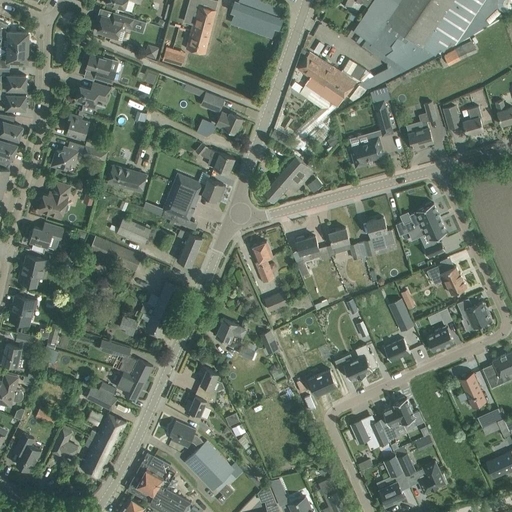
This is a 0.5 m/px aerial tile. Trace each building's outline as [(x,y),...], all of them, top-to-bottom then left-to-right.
[(104,0),(105,0),(106,2),(106,3),(125,9),(127,0),(130,0),(140,3),(141,0),(104,0)] [(190,0),(185,22),(193,24),(189,38),(186,48),(205,53),(216,10),(218,0),(190,0)] [(280,14),(283,5),(269,0),(239,0),(235,11),(231,21),(272,36),(276,26),(280,14)] [(359,84),(348,98),(352,101),(359,97),(367,87),(369,88),(371,87),(406,69),(427,57),(436,53),(440,48),(443,50),(446,46),(447,47),(452,40),(456,43),(459,41),(501,17),(507,13),(511,12),(511,11),(511,0),(373,0),(353,30),(361,35),(356,42),(387,62),(388,67),(373,75),(366,68),(357,63),(351,74),(362,81),(358,83),(359,84)] [(125,29),(127,24),(132,25),(134,18),(113,12),(111,18),(104,16),(103,20),(101,19),(97,31),(106,33),(106,35),(114,37),(122,39),(125,29)] [(8,39),(8,46),(28,46),(29,32),(9,31),(9,32),(5,30),(8,24),(0,20),(0,37),(2,38),(3,36),(8,39)] [(228,37),(224,44),(231,47),(234,39),(228,37)] [(28,46),(8,46),(8,53),(0,54),(0,67),(10,67),(10,61),(28,61),(28,58),(30,58),(30,45),(30,46),(28,46)] [(158,48),(149,45),(146,54),(155,57),(158,48)] [(167,47),(162,60),(181,65),(185,52),(167,47)] [(455,49),(444,55),(449,65),(461,59),(455,49)] [(102,58),(103,56),(91,52),(86,67),(97,71),(95,77),(112,82),(116,71),(109,69),(111,61),(102,58)] [(310,52),(298,68),(310,76),(305,84),(337,106),(341,100),(356,81),(310,52)] [(145,79),(154,83),(157,74),(149,70),(145,79)] [(29,83),(27,82),(27,75),(1,74),(1,80),(0,80),(0,88),(21,89),(27,89),(27,88),(29,87),(29,83)] [(91,88),(81,85),(76,100),(84,102),(84,104),(94,107),(97,97),(107,100),(111,87),(93,82),(91,88)] [(300,92),(289,84),(274,128),(296,138),(300,140),(328,114),(337,106),(305,84),(300,92)] [(21,89),(0,88),(0,96),(1,98),(7,98),(7,108),(26,109),(26,107),(28,106),(28,102),(26,101),(26,94),(21,94),(21,89)] [(376,102),(373,103),(380,128),(390,125),(380,90),(373,93),(376,102)] [(219,111),(224,98),(207,91),(205,95),(201,104),(219,111)] [(495,101),(499,114),(501,124),(511,121),(511,106),(505,108),(503,99),(495,101)] [(408,132),(413,149),(422,147),(421,145),(433,141),(427,120),(437,117),(432,101),(424,103),(427,112),(419,114),(423,128),(408,132)] [(443,108),(449,127),(460,124),(455,105),(443,108)] [(467,134),(483,129),(480,117),(482,116),(479,105),(468,108),(471,119),(463,121),(467,134)] [(140,109),(137,116),(145,119),(148,112),(140,109)] [(223,110),(220,117),(217,124),(236,132),(242,118),(230,112),(230,114),(223,110)] [(0,131),(0,138),(1,139),(8,141),(9,136),(19,139),(21,133),(23,133),(24,128),(23,127),(23,126),(13,123),(16,115),(0,112),(0,119),(4,121),(4,120),(7,121),(6,127),(2,126),(0,131)] [(70,112),(67,121),(70,122),(67,132),(85,138),(90,121),(82,118),(83,116),(70,112)] [(296,138),(292,147),(298,149),(300,146),(304,150),(306,147),(307,148),(334,123),(333,113),(328,115),(328,114),(300,140),(296,138)] [(274,128),(270,138),(290,149),(292,147),(296,138),(274,128)] [(335,134),(327,139),(331,146),(340,141),(335,134)] [(374,157),(374,158),(384,155),(378,135),(367,138),(368,140),(350,145),(356,166),(366,163),(365,160),(365,159),(366,159),(366,158),(372,157),(372,156),(373,157),(374,157)] [(0,159),(2,160),(4,154),(13,157),(17,144),(8,141),(1,139),(0,140),(0,159)] [(228,172),(234,157),(221,152),(220,153),(208,147),(202,142),(196,150),(202,155),(210,158),(207,163),(214,166),(228,172)] [(95,157),(105,160),(107,151),(85,145),(83,151),(95,155),(95,157)] [(78,150),(73,149),(64,146),(63,148),(60,150),(57,150),(53,164),(67,168),(68,166),(71,164),(73,165),(78,150)] [(295,153),(281,168),(301,185),(314,170),(295,153)] [(0,180),(6,182),(9,171),(3,169),(4,167),(0,166),(2,160),(0,159),(0,180)] [(107,182),(141,192),(146,173),(113,164),(107,182)] [(301,185),(281,168),(261,191),(274,202),(289,186),(295,191),(301,185)] [(165,209),(162,215),(171,219),(175,220),(184,224),(187,218),(189,219),(204,183),(178,172),(163,208),(165,209)] [(317,176),(308,184),(314,191),(323,184),(317,176)] [(201,194),(202,194),(216,200),(223,183),(208,177),(201,194)] [(66,203),(68,197),(67,196),(70,185),(56,181),(53,192),(52,192),(51,196),(44,194),(39,210),(62,217),(63,211),(65,212),(67,211),(69,206),(68,204),(66,203)] [(88,189),(84,200),(91,203),(95,192),(88,189)] [(391,194),(393,207),(418,203),(416,189),(391,194)] [(403,220),(396,223),(400,235),(408,231),(440,217),(438,215),(439,214),(434,203),(434,202),(431,203),(431,202),(425,204),(426,206),(417,210),(417,211),(409,214),(411,220),(404,223),(403,220)] [(367,221),(371,235),(382,232),(386,244),(395,241),(391,228),(387,229),(384,216),(367,221)] [(123,217),(117,231),(145,243),(151,228),(123,217)] [(440,217),(408,231),(412,239),(427,233),(433,244),(425,248),(424,248),(428,257),(429,257),(429,256),(444,249),(445,250),(445,249),(441,240),(441,241),(440,241),(438,235),(447,232),(446,231),(441,220),(442,220),(441,219),(440,220),(440,217)] [(34,226),(30,241),(53,248),(53,249),(56,250),(60,237),(61,237),(64,227),(45,222),(43,228),(34,226)] [(191,265),(203,238),(177,227),(175,231),(179,233),(178,235),(186,238),(177,259),(191,265)] [(351,248),(354,258),(361,256),(358,242),(351,244),(348,236),(346,227),(329,231),(332,241),(333,245),(334,245),(336,252),(351,248)] [(89,251),(135,271),(142,255),(95,235),(89,251)] [(302,257),(296,260),(302,275),(309,272),(305,261),(321,255),(315,235),(304,238),(303,236),(297,238),(298,240),(297,240),(302,257)] [(372,238),(358,242),(361,256),(376,252),(372,238)] [(273,255),(270,249),(267,240),(252,246),(258,261),(255,262),(263,281),(274,277),(267,258),(273,255)] [(413,267),(428,262),(422,245),(407,251),(413,267)] [(43,277),(47,259),(27,255),(23,271),(21,271),(19,280),(36,284),(38,276),(43,277)] [(451,293),(467,286),(460,271),(459,271),(456,265),(445,270),(442,262),(427,269),(430,277),(441,272),(451,293)] [(167,282),(157,305),(144,300),(140,310),(153,315),(147,330),(161,336),(182,288),(167,282)] [(406,289),(401,291),(405,299),(410,297),(406,289)] [(265,298),(270,311),(274,309),(276,314),(283,310),(280,306),(288,302),(283,290),(265,298)] [(12,308),(10,319),(29,324),(33,308),(35,308),(37,299),(35,299),(16,294),(13,303),(14,303),(13,308),(12,308)] [(472,305),(468,297),(457,302),(464,318),(469,315),(474,327),(491,319),(482,301),(472,305)] [(401,298),(389,304),(401,331),(414,326),(401,298)] [(447,307),(438,310),(444,323),(452,319),(447,307)] [(334,313),(322,318),(332,346),(345,342),(334,313)] [(123,315),(119,326),(134,331),(138,320),(123,315)] [(217,335),(226,339),(231,341),(235,331),(244,335),(247,327),(224,317),(217,335)] [(352,318),(343,321),(349,341),(359,337),(352,318)] [(363,320),(357,323),(363,336),(368,333),(363,320)] [(53,323),(47,342),(54,344),(58,332),(60,332),(62,326),(53,323)] [(440,327),(435,330),(436,332),(427,336),(433,350),(434,350),(453,341),(454,341),(448,326),(447,327),(446,325),(440,327)] [(285,326),(274,331),(284,353),(295,348),(285,326)] [(271,329),(260,333),(268,352),(279,347),(271,329)] [(20,369),(24,351),(26,342),(32,343),(34,335),(18,331),(16,339),(20,340),(19,346),(7,343),(4,353),(2,352),(0,359),(0,363),(6,365),(7,363),(13,364),(12,367),(20,369)] [(404,338),(384,346),(391,360),(410,351),(404,338)] [(102,339),(99,349),(116,354),(117,353),(124,355),(128,356),(129,353),(131,348),(102,339)] [(344,363),(343,364),(350,379),(351,378),(357,375),(358,377),(366,374),(366,373),(365,372),(372,369),(373,369),(372,368),(378,365),(372,351),(370,352),(366,343),(355,348),(359,357),(344,364),(344,363)] [(236,352),(253,359),(256,352),(239,344),(236,352)] [(511,350),(492,359),(498,373),(487,377),(492,387),(503,381),(500,375),(511,370),(511,350)] [(122,362),(120,367),(124,370),(132,374),(132,372),(146,379),(153,365),(144,361),(139,358),(129,353),(128,356),(124,355),(121,362),(122,362)] [(209,387),(207,392),(216,396),(217,391),(218,390),(225,387),(222,381),(216,378),(219,372),(203,366),(202,369),(200,374),(204,375),(201,383),(209,387)] [(330,369),(308,379),(315,394),(337,385),(330,369)] [(124,370),(116,386),(123,390),(123,391),(137,398),(146,379),(132,372),(132,374),(124,370)] [(460,377),(459,377),(472,407),(473,406),(473,405),(485,400),(486,401),(487,400),(473,371),(473,372),(460,378),(460,377)] [(0,401),(5,403),(7,398),(11,399),(12,399),(15,400),(17,401),(21,400),(22,398),(24,396),(23,392),(20,389),(17,389),(15,389),(18,376),(5,373),(3,382),(0,380),(0,401)] [(24,375),(23,381),(34,384),(35,378),(24,375)] [(102,380),(98,388),(113,396),(117,387),(102,380)] [(113,396),(98,388),(91,385),(86,397),(111,409),(117,398),(113,396)] [(216,396),(207,392),(204,398),(196,394),(193,402),(189,401),(187,405),(186,405),(185,409),(191,411),(189,417),(199,422),(205,431),(209,427),(203,421),(202,422),(200,420),(203,413),(202,413),(205,405),(214,409),(216,396)] [(399,400),(394,403),(404,424),(403,422),(412,418),(415,425),(424,421),(419,410),(413,412),(407,397),(405,398),(404,396),(399,399),(399,400)] [(383,410),(389,423),(383,426),(389,439),(399,435),(395,428),(404,424),(394,403),(393,403),(394,403),(395,405),(383,410)] [(36,415),(53,423),(58,413),(40,405),(36,415)] [(498,409),(485,415),(489,423),(502,418),(498,409)] [(230,423),(240,420),(237,411),(227,415),(230,423)] [(93,429),(89,437),(113,449),(127,421),(108,413),(98,432),(93,429)] [(351,423),(350,423),(359,442),(360,442),(369,437),(369,438),(370,437),(374,435),(378,444),(380,444),(380,445),(381,444),(388,440),(388,441),(389,440),(379,419),(378,419),(379,419),(371,423),(371,422),(370,423),(370,424),(365,426),(361,418),(361,419),(351,423)] [(194,442),(199,447),(204,442),(198,435),(194,433),(196,429),(176,420),(170,432),(174,434),(171,439),(188,446),(191,440),(194,442)] [(242,423),(232,427),(236,435),(246,431),(242,423)] [(489,424),(482,427),(485,434),(493,431),(489,424)] [(79,446),(68,441),(73,433),(70,432),(72,429),(64,425),(63,428),(61,427),(51,449),(52,452),(60,455),(62,454),(73,459),(79,446)] [(426,427),(421,429),(424,436),(429,433),(426,427)] [(30,471),(41,449),(31,444),(34,437),(23,432),(16,447),(23,450),(16,463),(30,471)] [(430,435),(423,438),(427,447),(434,444),(430,435)] [(113,449),(89,437),(85,444),(91,448),(81,467),(100,476),(113,449)] [(206,439),(204,442),(199,447),(185,460),(213,489),(216,486),(221,491),(228,484),(234,490),(242,483),(236,476),(243,470),(235,461),(231,465),(206,439)] [(511,469),(511,452),(511,449),(486,460),(493,477),(508,470),(509,471),(511,469)] [(406,452),(397,456),(405,475),(415,470),(406,452)] [(185,511),(191,501),(166,488),(168,485),(162,481),(169,470),(175,473),(177,470),(171,464),(154,454),(147,467),(147,466),(142,475),(137,484),(138,487),(150,494),(150,495),(148,494),(146,498),(147,499),(146,500),(145,500),(157,511),(185,511)] [(395,454),(384,459),(392,476),(402,471),(395,454)] [(369,459),(359,464),(362,470),(372,465),(369,459)] [(243,460),(238,464),(250,476),(254,472),(243,460)] [(436,461),(423,466),(428,476),(419,480),(425,493),(433,489),(434,490),(439,487),(438,486),(446,483),(445,481),(447,480),(444,474),(442,475),(436,461)] [(331,476),(326,478),(329,484),(321,487),(329,505),(323,508),(324,511),(330,511),(333,511),(347,511),(330,473),(331,476)] [(404,495),(397,480),(379,489),(384,499),(382,500),(385,507),(395,502),(394,500),(404,495)] [(268,482),(258,491),(262,500),(275,497),(268,482)] [(226,497),(233,490),(228,484),(221,491),(226,497)] [(283,486),(274,490),(280,505),(289,501),(283,486)] [(297,501),(289,504),(293,511),(312,511),(313,511),(312,511),(311,509),(312,509),(312,508),(311,508),(306,496),(298,500),(298,499),(296,500),(297,501)] [(141,511),(145,507),(131,497),(121,511),(141,511)] [(280,511),(277,503),(270,505),(271,510),(264,511),(280,511)]
